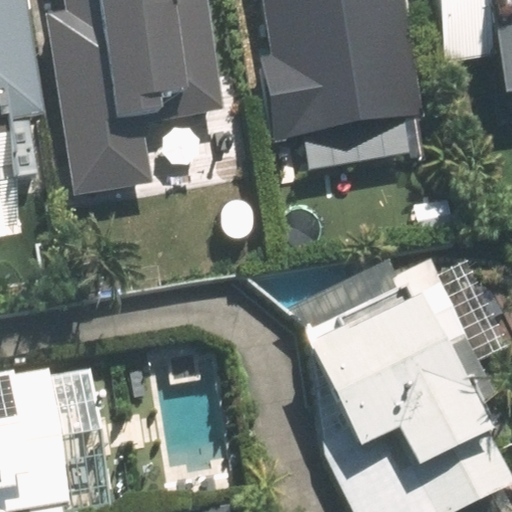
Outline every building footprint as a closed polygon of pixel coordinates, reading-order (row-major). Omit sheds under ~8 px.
[(0,0),(0,189),(12,188),(1,124),(38,119),(18,0),(0,0)] [(54,0),(57,20),(41,22),(70,199),(147,187),(137,129),(219,116),(199,0),(54,0)] [(258,0),(282,139),(428,114),(407,0),(258,0)] [(511,0),(431,0),(442,67),(511,54),(511,0)] [(386,279),(377,258),(291,296),(301,316),(307,351),(323,452),(349,511),(455,511),(504,491),(482,436),(489,433),(475,402),(486,397),(471,365),(502,350),(462,259),(431,274),(425,260),(386,279)] [(11,511),(66,504),(45,378),(0,384),(0,511),(11,511)]
